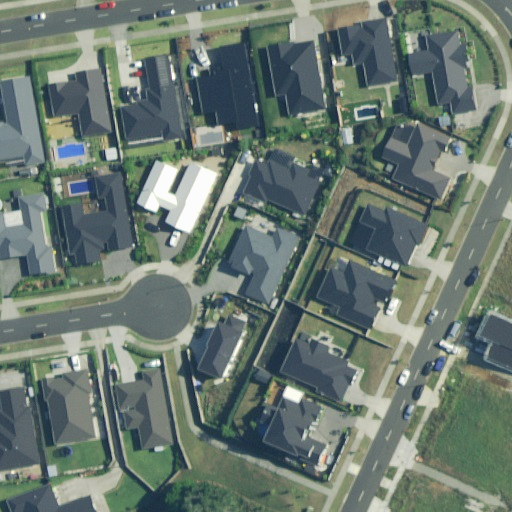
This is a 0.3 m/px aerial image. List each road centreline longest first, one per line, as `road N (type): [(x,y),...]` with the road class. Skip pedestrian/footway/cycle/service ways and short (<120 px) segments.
road 1 (residential): [(511,10),(503,0),(202,0),(0,32)]
road 2 (residential): [(349,511),(511,155)]
road 3 (residential): [(0,331),(163,304)]
